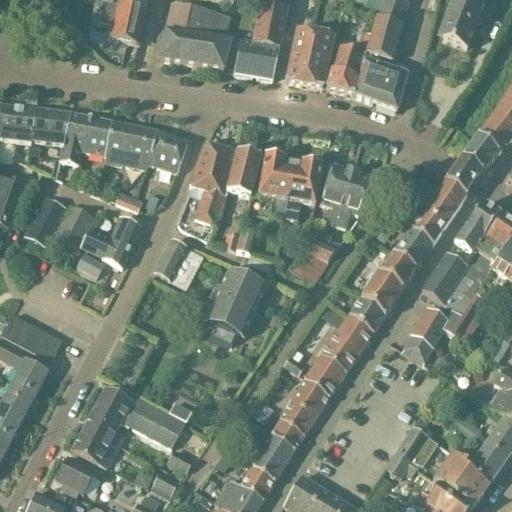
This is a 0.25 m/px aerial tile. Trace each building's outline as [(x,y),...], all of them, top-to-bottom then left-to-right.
[(93,21),(99,0),(76,0),(72,15),(93,21)] [(281,0),(293,3),(293,0),(132,0),(132,3),(147,7),(160,9),(161,0),(166,0),(233,10),(233,9),(234,5),(252,9),(254,0),(281,0)] [(368,0),(346,0),(343,13),(363,19),(368,0)] [(382,0),(376,23),(366,54),(351,102),(354,102),(396,117),(408,81),(394,77),(396,69),(392,68),(402,33),(401,32),(408,8),(383,0),(382,0)] [(453,0),(437,41),(467,52),(484,8),(464,0),(453,0)] [(132,12),(119,9),(111,44),(137,51),(147,8),(134,5),(132,12)] [(230,49),(223,77),(234,80),(272,87),(280,54),(288,13),(261,7),(252,48),(241,45),(240,51),(230,49)] [(222,77),(223,77),(230,49),(230,47),(221,46),(228,21),(172,9),(166,35),(157,67),(222,77)] [(322,95),(334,44),(296,37),(285,89),(322,95)] [(351,102),(366,54),(351,49),(350,54),(338,51),(324,95),(351,102)] [(462,165),(444,189),(462,202),(480,179),(482,179),(492,166),(497,159),(511,143),(511,90),(511,92),(502,105),(477,143),(476,144),(470,153),(461,165),(462,165)] [(0,148),(30,152),(30,150),(34,115),(0,111),(0,148)] [(57,173),(59,168),(64,119),(57,118),(34,115),(30,150),(40,151),(38,164),(55,166),(54,173),(57,173)] [(59,168),(77,173),(80,159),(105,163),(106,155),(110,129),(76,121),(64,119),(59,168)] [(150,158),(142,157),(147,137),(110,129),(106,155),(105,163),(103,168),(145,176),(147,170),(150,158)] [(176,179),(187,147),(157,139),(147,137),(142,157),(150,158),(147,170),(176,179)] [(214,231),(221,213),(219,213),(224,198),(236,157),(235,158),(203,150),(188,193),(190,193),(190,194),(203,198),(194,224),(214,231)] [(224,198),(249,203),(259,162),(236,157),(224,198)] [(269,221),(283,224),(292,169),(284,168),(285,165),(264,162),(257,202),(272,205),(269,221)] [(314,212),(321,173),(301,169),(300,171),(292,169),(283,224),(296,226),(299,209),(314,212)] [(328,229),(336,231),(341,213),(348,186),(350,176),(330,170),(319,211),(327,213),(326,216),(331,217),(328,229)] [(366,212),(373,182),(350,176),(348,186),(341,213),(336,231),(344,234),(348,219),(359,223),(366,212)] [(0,232),(8,235),(10,233),(14,234),(29,191),(25,190),(27,184),(6,177),(5,181),(4,184),(0,182),(0,232)] [(444,189),(443,188),(434,204),(426,214),(421,221),(443,236),(451,225),(465,204),(462,202),(444,189)] [(114,210),(125,214),(130,203),(119,198),(114,210)] [(44,203),(24,242),(34,247),(46,252),(51,241),(65,214),(63,213),(44,203)] [(142,207),(136,205),(130,203),(125,214),(137,219),(142,207)] [(391,212),(400,218),(406,210),(397,203),(391,212)] [(439,310),(473,257),(499,221),(481,209),(452,251),(446,261),(445,260),(420,297),(439,310)] [(415,216),(406,210),(400,218),(409,225),(415,216)] [(70,211),(61,228),(48,251),(73,264),(76,259),(94,224),(82,218),(70,211)] [(442,238),(443,236),(421,221),(408,238),(391,261),(414,278),(415,276),(431,252),(442,238)] [(473,257),(439,310),(444,313),(454,320),(460,323),(473,302),(474,302),(511,244),(511,229),(499,221),(473,257)] [(81,255),(102,264),(122,273),(138,234),(118,226),(110,246),(89,236),(81,255)] [(241,236),(239,242),(235,258),(250,262),(256,240),(241,236)] [(323,249),(328,238),(325,237),(324,237),(322,242),(315,239),(314,244),(323,249)] [(332,240),(328,238),(323,249),(335,255),(336,256),(341,249),(340,249),(331,245),(332,240)] [(235,258),(239,242),(226,239),(222,254),(235,258)] [(291,279),(305,286),(323,249),(314,244),(307,257),(305,257),(291,279)] [(511,278),(511,244),(474,302),(490,313),(502,293),(511,278)] [(170,247),(153,279),(169,287),(184,296),(197,273),(201,264),(170,247)] [(330,262),(335,255),(323,249),(305,286),(314,290),(328,269),(327,269),(330,262)] [(96,285),(104,271),(83,260),(75,274),(96,285)] [(376,282),(358,307),(382,326),(384,322),(400,297),(401,295),(404,297),(410,289),(407,287),(412,280),(414,278),(391,261),(391,262),(377,280),(376,282)] [(219,296),(214,294),(209,305),(213,307),(204,326),(242,344),(265,295),(251,288),(253,284),(244,279),(242,284),(228,277),(219,296)] [(509,325),(511,327),(511,278),(502,293),(490,313),(509,325)] [(425,314),(409,341),(432,355),(444,337),(465,350),(482,324),(489,313),(474,303),(473,302),(460,323),(454,320),(444,313),(438,322),(425,314)] [(348,323),(346,325),(370,343),(382,326),(358,307),(348,323)] [(13,349),(24,328),(12,321),(0,343),(13,349)] [(346,325),(320,362),(303,387),(328,404),(345,380),(370,343),(346,325)] [(511,340),(511,327),(509,325),(500,345),(506,349),(506,348),(511,340)] [(13,349),(25,355),(36,334),(24,328),(13,349)] [(25,355),(37,362),(48,341),(36,334),(25,355)] [(61,347),(48,341),(37,362),(50,369),(61,347)] [(422,371),(432,355),(409,341),(400,356),(422,371)] [(0,367),(18,377),(12,388),(35,400),(47,378),(26,367),(29,361),(0,344),(0,367)] [(509,351),(506,349),(500,345),(490,367),(495,371),(496,370),(509,351)] [(282,371),(290,377),(296,367),(288,363),(282,371)] [(304,373),(296,367),(290,377),(297,382),(304,373)] [(486,413),(503,424),(511,430),(511,380),(503,375),(492,391),(498,395),(490,407),(480,400),(478,399),(477,401),(462,391),(459,395),(486,413)] [(278,427),(270,443),(293,457),(294,457),(303,443),(328,404),(303,387),(278,427)] [(0,410),(23,423),(35,400),(12,388),(0,409),(0,410)] [(104,395),(83,434),(118,452),(123,443),(114,439),(120,429),(171,455),(184,430),(132,403),(130,407),(104,395)] [(162,411),(188,423),(196,408),(169,395),(162,411)] [(0,438),(11,444),(23,423),(0,410),(0,438)] [(453,417),(446,427),(474,447),(481,437),(453,417)] [(429,428),(420,422),(413,433),(422,439),(429,428)] [(511,457),(511,430),(503,424),(466,477),(487,492),(488,492),(511,457)] [(411,433),(393,461),(415,475),(421,467),(415,463),(427,443),(422,439),(413,433),(412,432),(411,433)] [(118,452),(83,434),(71,457),(106,476),(118,452)] [(0,465),(11,444),(0,438),(0,465)] [(270,443),(251,474),(274,487),(274,488),(293,457),(270,443)] [(432,487),(438,491),(469,511),(471,511),(487,492),(466,477),(464,475),(466,471),(462,467),(451,459),(444,455),(436,465),(444,470),(432,487)] [(193,466),(174,456),(166,469),(185,479),(193,466)] [(409,484),(415,475),(393,461),(392,463),(384,475),(400,485),(404,480),(409,484)] [(55,487),(62,491),(59,495),(74,503),(76,499),(81,501),(94,478),(67,463),(55,487)] [(227,470),(220,466),(216,472),(223,477),(227,470)] [(214,511),(215,511),(258,511),(274,487),(251,474),(239,493),(230,487),(214,511)] [(170,502),(178,488),(160,477),(152,492),(170,502)] [(376,491),(385,496),(390,489),(381,483),(376,491)] [(299,484),(282,511),(311,511),(320,498),(299,484)] [(381,511),(389,498),(385,496),(376,491),(375,490),(366,505),(377,511),(381,511)] [(469,511),(438,491),(430,503),(425,510),(427,511),(469,511)] [(411,510),(413,511),(423,511),(425,510),(430,503),(420,497),(416,503),(411,510)] [(74,511),(76,507),(57,498),(52,507),(35,498),(28,511),(74,511)] [(311,511),(341,511),(342,511),(320,498),(311,511)] [(157,511),(160,508),(145,500),(140,510),(138,509),(135,511),(157,511)]
